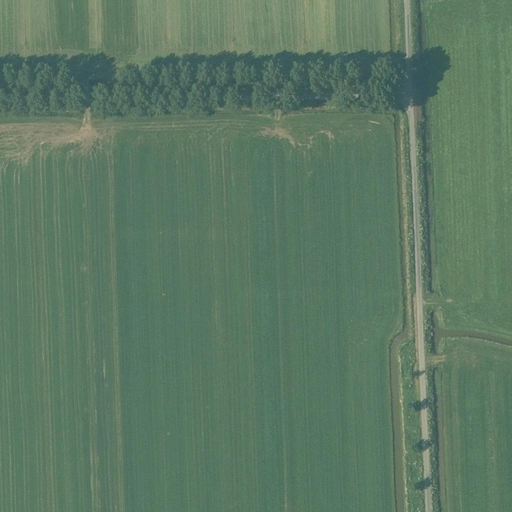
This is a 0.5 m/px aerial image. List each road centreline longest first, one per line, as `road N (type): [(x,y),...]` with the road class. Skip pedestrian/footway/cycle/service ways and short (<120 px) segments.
road 1 (unclassified): [(426,511),(409,97)]
road 2 (unclassified): [(0,101),(409,97)]
